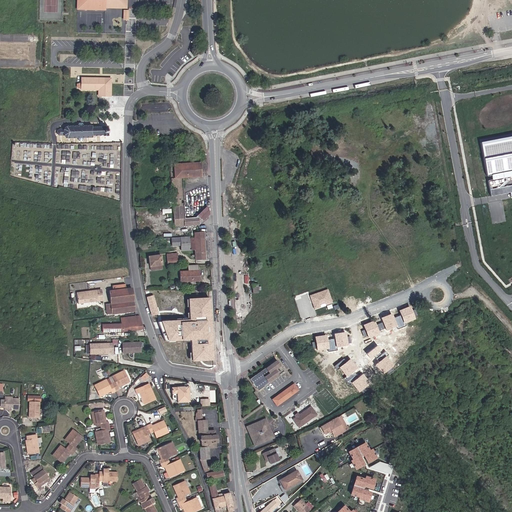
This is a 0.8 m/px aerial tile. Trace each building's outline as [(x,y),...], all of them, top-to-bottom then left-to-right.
[(80,0),(80,8),(101,8),(101,3),(101,0),(80,0)] [(90,76),(78,76),(79,90),(95,89),(96,95),(105,96),(104,82),(96,82),(96,79),(90,79),(90,76)] [(108,77),(90,76),(90,79),(96,79),(96,82),(104,82),(105,96),(108,96),(108,77)] [(60,129),(55,129),(55,137),(60,137),(66,139),(77,139),(77,142),(83,142),(82,138),(91,138),(91,136),(108,136),(107,126),(91,126),(91,125),(81,125),(81,122),(76,122),(76,125),(66,126),(60,129)] [(511,139),(484,145),(493,197),(511,193),(511,139)] [(171,162),(174,204),(184,204),(183,176),(201,175),(200,156),(163,157),(163,162),(171,162)] [(228,192),(228,215),(241,215),(242,193),(228,192)] [(184,204),(174,204),(175,227),(181,226),(181,223),(186,222),(186,224),(200,223),(200,222),(200,216),(185,217),(184,204)] [(200,213),(200,216),(200,222),(210,214),(210,205),(200,213)] [(259,226),(258,219),(249,221),(251,227),(259,226)] [(190,235),(172,236),(172,245),(190,244),(190,248),(195,248),(196,259),(207,258),(206,234),(205,230),(194,232),(195,237),(190,238),(190,235)] [(161,252),(148,254),(149,265),(150,264),(151,269),(163,267),(161,252)] [(169,263),(180,263),(180,258),(175,257),(175,253),(169,253),(169,263)] [(181,270),(181,281),(199,280),(198,263),(189,263),(189,270),(181,270)] [(112,289),(110,289),(107,289),(110,313),(135,309),(132,286),(126,287),(112,289)] [(329,289),(310,295),(315,310),(334,303),(329,289)] [(97,290),(77,292),(78,304),(98,301),(97,290)] [(178,320),(159,321),(166,342),(178,342),(179,351),(189,353),(190,360),(215,360),(211,298),(190,298),(190,318),(178,318),(178,320)] [(417,319),(411,306),(400,310),(402,315),(406,323),(417,319)] [(138,313),(121,315),(121,321),(104,324),(105,331),(126,331),(142,328),(138,313)] [(393,314),(382,318),(387,330),(398,326),(394,318),(393,314)] [(406,323),(402,315),(394,318),(398,326),(399,329),(407,325),(406,323)] [(374,321),(364,325),(365,329),(362,331),(364,337),(368,335),(369,337),(379,333),(374,321)] [(347,337),(347,332),(335,334),(336,339),(337,348),(349,346),(349,343),(352,343),(350,336),(347,337)] [(327,335),(315,337),(316,341),(312,342),(314,349),(318,349),(318,350),(330,348),(328,340),(327,335)] [(337,348),(336,339),(328,340),(330,348),(330,351),(338,350),(337,348)] [(142,342),(125,342),(127,352),(144,351),(142,342)] [(115,343),(93,343),(95,353),(112,352),(112,351),(117,351),(115,343)] [(378,345),(367,353),(371,358),(382,350),(378,345)] [(394,365),(387,356),(389,355),(386,351),(376,358),(380,362),(376,365),(383,374),(394,365)] [(313,359),(318,364),(325,358),(320,353),(313,359)] [(338,370),(340,368),(347,377),(354,371),(358,368),(351,359),(347,362),(344,358),(335,366),(338,370)] [(277,360),(250,379),(258,390),(285,371),(277,360)] [(112,382),(117,391),(120,390),(118,385),(129,380),(125,369),(113,375),(115,380),(115,381),(112,382)] [(359,377),(354,371),(347,377),(345,379),(350,385),(352,383),(359,377)] [(359,377),(352,383),(360,392),(371,383),(363,374),(359,377)] [(117,391),(112,382),(111,378),(110,377),(94,383),(99,394),(111,388),(113,393),(117,391)] [(299,390),(294,383),(272,399),(277,406),(299,390)] [(140,391),(144,401),(146,400),(149,406),(159,401),(154,389),(148,391),(147,387),(140,391)] [(190,388),(174,389),(174,395),(179,395),(179,404),(191,403),(190,388)] [(28,395),(28,412),(37,412),(38,395),(34,395),(34,394),(40,394),(40,389),(27,389),(27,394),(32,394),(32,395),(28,395)] [(5,408),(20,408),(21,397),(5,396),(5,399),(2,398),(2,405),(5,405),(5,406),(5,408)] [(297,417),(294,419),(300,427),(319,415),(312,406),(301,414),(300,413),(296,415),(297,417)] [(103,408),(92,410),(95,421),(100,420),(100,422),(100,423),(101,426),(96,427),(99,442),(110,440),(107,427),(111,427),(110,418),(106,419),(103,408)] [(197,446),(198,460),(206,459),(206,458),(209,458),(208,446),(215,446),(215,442),(218,441),(217,434),(215,434),(214,431),(214,430),(207,430),(207,419),(204,418),(204,408),(198,409),(200,446),(197,446)] [(344,427),(337,415),(332,417),(339,430),(344,427)] [(339,430),(332,417),(317,426),(321,433),(328,429),(331,435),(339,430)] [(268,418),(248,427),(256,446),(276,438),(268,418)] [(139,433),(143,444),(155,438),(152,433),(157,431),(160,436),(172,430),(168,420),(156,425),(154,421),(148,424),(150,428),(139,433)] [(71,440),(69,443),(68,445),(62,441),(54,451),(64,459),(71,449),(75,452),(79,447),(76,444),(85,433),(75,425),(67,436),(71,440)] [(37,433),(29,434),(29,438),(27,438),(29,453),(39,451),(38,445),(41,444),(40,442),(38,442),(37,437),(37,433)] [(366,441),(349,452),(353,459),(351,461),(357,471),(367,464),(363,457),(364,456),(370,463),(379,459),(373,448),(370,449),(366,441)] [(169,444),(158,449),(163,459),(159,461),(162,467),(166,465),(172,477),(182,472),(177,461),(171,463),(168,457),(174,455),(169,444)] [(266,456),(268,461),(269,465),(278,461),(273,447),(262,451),(263,457),(266,456)] [(263,463),(268,461),(266,456),(263,457),(262,451),(259,452),(263,463)] [(206,459),(198,460),(201,471),(208,470),(206,459)] [(41,462),(34,471),(37,474),(35,476),(45,485),(48,482),(46,480),(53,472),(41,462)] [(102,474),(102,482),(102,484),(102,485),(104,484),(104,482),(104,479),(110,480),(110,478),(120,478),(120,469),(110,469),(110,467),(104,467),(104,468),(102,468),(102,474)] [(297,469),(280,480),(286,490),(303,480),(297,469)] [(209,479),(216,477),(226,475),(225,471),(209,474),(209,479)] [(46,480),(48,482),(55,474),(53,472),(46,480)] [(82,484),(91,484),(91,486),(96,486),(96,484),(102,484),(102,482),(102,474),(98,474),(98,472),(91,472),(91,474),(81,474),(82,484)] [(141,497),(149,492),(147,489),(151,487),(148,482),(145,483),(141,475),(132,480),(136,489),(134,490),(136,494),(139,493),(141,497)] [(209,479),(207,479),(208,483),(206,483),(214,511),(223,511),(222,506),(227,504),(228,509),(234,508),(230,490),(223,492),(224,494),(219,495),(216,482),(217,482),(216,477),(209,479)] [(358,501),(367,504),(371,493),(362,491),(364,487),(372,489),(375,480),(366,477),(365,479),(356,477),(350,496),(359,499),(358,501)] [(177,498),(178,501),(187,497),(186,494),(191,492),(186,480),(175,485),(180,496),(177,498)] [(10,498),(7,483),(0,484),(0,500),(2,500),(10,498)] [(63,503),(71,508),(73,506),(75,507),(78,502),(76,501),(81,492),(72,487),(68,495),(66,494),(62,499),(65,500),(63,503)] [(150,495),(149,492),(141,497),(138,498),(139,501),(137,502),(139,506),(141,505),(144,511),(146,511),(156,507),(152,500),(154,499),(152,494),(150,495)] [(187,497),(178,501),(182,511),(196,511),(199,511),(193,498),(188,501),(187,497)] [(301,498),(293,505),(299,511),(306,511),(310,509),(301,498)] [(276,499),(262,511),(273,511),(281,505),(276,499)]
